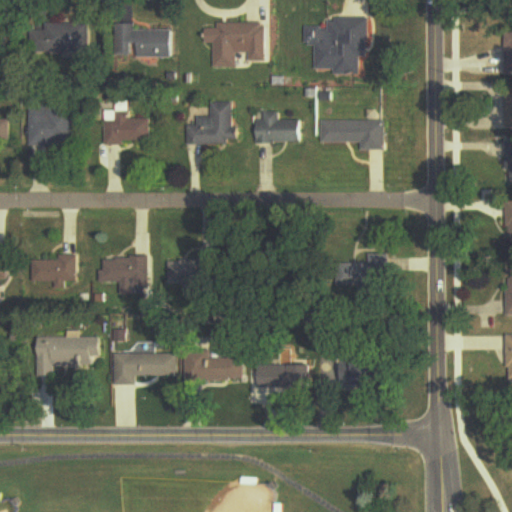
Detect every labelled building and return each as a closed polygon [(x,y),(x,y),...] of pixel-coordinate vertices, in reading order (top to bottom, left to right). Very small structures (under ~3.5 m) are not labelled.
[(316,48),(316,71),(335,72),(335,76),(361,77),(361,58),(370,59),(370,19),(329,19),(329,28),(306,28),(306,48),(316,48)] [(89,55),(90,25),(55,24),(54,54),(89,55)] [(206,25),(207,54),(268,52),(267,24),(206,25)] [(118,30),(118,56),(175,57),(176,31),(118,30)] [(511,119),(511,84),(502,84),(503,120),(511,119)] [(190,146),(237,145),(236,104),(214,104),(214,118),(199,118),(199,127),(190,127),(190,146)] [(32,107),(32,147),(77,146),(77,107),(32,107)] [(152,119),(134,119),(134,112),(108,112),(108,144),(152,144),(152,119)] [(281,114),(266,114),(266,121),(258,121),(258,144),(303,145),(304,122),(281,122),(281,114)] [(0,145),(13,145),(12,120),(0,120),(0,145)] [(363,152),(387,152),(387,122),(323,122),(323,145),(363,145),(363,152)] [(503,136),(511,135),(511,171),(504,164),(503,136)] [(0,279),(9,280),(9,258),(0,258),(0,279)] [(80,282),(80,258),(35,258),(35,284),(67,284),(67,282),(80,282)] [(152,295),(152,258),(105,259),(105,286),(124,286),(124,296),(152,295)] [(171,284),(209,284),(209,262),(171,262),(171,284)] [(101,365),(101,335),(40,335),(40,364),(101,365)] [(183,379),(244,378),(244,354),(205,355),(205,342),(183,342),(183,379)] [(117,376),(171,377),(172,351),(117,350),(117,376)] [(343,357),(342,382),(382,383),(383,358),(343,357)] [(260,361),(260,384),(314,384),(314,361),(260,361)]
